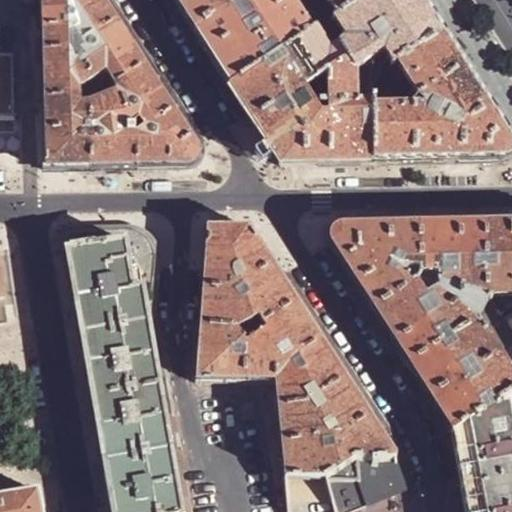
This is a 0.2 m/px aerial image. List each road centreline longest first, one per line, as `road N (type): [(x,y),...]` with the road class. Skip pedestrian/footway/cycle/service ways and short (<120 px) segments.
road 1 (residential): [(265,199),(422,440),(437,511)]
road 2 (residential): [(235,511),(222,476),(195,449),(177,352),(187,200)]
road 3 (residential): [(73,511),(29,204)]
road 4 (residential): [(511,194),(265,199)]
road 5 (residential): [(139,0),(265,199)]
road 6 (residential): [(29,204),(27,52),(8,0)]
road 7 (residential): [(187,200),(29,204)]
